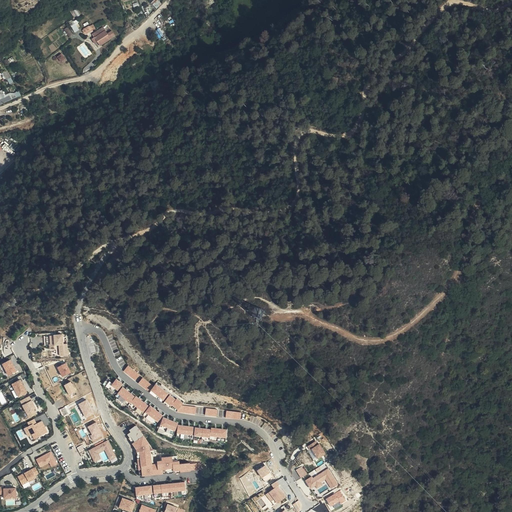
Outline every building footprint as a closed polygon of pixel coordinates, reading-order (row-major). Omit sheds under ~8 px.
[(94,24),(84,28),(86,33),(96,29),(94,24)] [(97,31),(98,32),(100,35),(96,37),(94,34),(89,38),(91,41),(96,48),(98,51),(110,43),(109,42),(114,39),(111,35),(107,38),(100,29),(97,31)] [(3,62),(0,63),(0,68),(3,75),(8,72),(3,62)] [(3,89),(0,90),(0,102),(21,96),(19,90),(5,95),(3,89)] [(59,344),(60,355),(69,355),(68,343),(65,343),(64,334),(44,335),(45,344),(59,344)] [(3,362),(9,375),(17,371),(12,358),(3,362)] [(67,362),(58,366),(63,376),(72,372),(67,362)] [(129,364),(124,370),(135,380),(140,374),(129,364)] [(143,377),(139,383),(150,390),(154,384),(143,377)] [(21,378),(12,383),(19,396),(28,392),(21,378)] [(104,384),(111,387),(113,380),(106,378),(104,384)] [(112,384),(118,390),(124,383),(117,378),(112,384)] [(72,380),(64,384),(70,394),(78,390),(72,380)] [(151,391),(165,399),(169,391),(155,383),(151,391)] [(118,392),(143,412),(149,405),(124,385),(118,392)] [(165,400),(178,410),(183,402),(171,393),(165,400)] [(88,398),(79,403),(86,417),(95,413),(88,398)] [(29,417),(38,412),(32,400),(23,404),(29,417)] [(145,411),(149,414),(147,417),(156,424),(163,414),(150,404),(145,411)] [(179,411),(196,414),(197,407),(180,404),(179,411)] [(206,415),(217,416),(218,409),(206,407),(206,415)] [(226,410),(226,418),(242,418),(242,411),(226,410)] [(160,423),(176,430),(179,422),(164,415),(160,423)] [(49,431),(43,419),(37,422),(35,418),(28,421),(30,425),(24,427),(29,436),(33,434),(35,438),(49,431)] [(95,439),(104,434),(97,421),(88,426),(95,439)] [(129,429),(130,438),(137,451),(138,460),(135,462),(136,469),(142,468),(142,475),(163,473),(163,468),(173,467),(174,469),(180,469),(181,471),(191,470),(191,461),(181,462),(179,460),(173,460),(172,455),(166,455),(159,460),(157,460),(157,463),(153,463),(152,447),(138,424),(129,429)] [(160,424),(158,431),(166,434),(167,431),(172,432),(173,429),(160,424)] [(178,425),(178,433),(194,433),(194,424),(178,425)] [(227,437),(228,429),(195,426),(194,434),(227,437)] [(109,439),(104,441),(111,459),(117,456),(109,439)] [(324,454),(318,440),(307,445),(313,459),(324,454)] [(100,453),(108,449),(105,441),(89,449),(94,461),(102,458),(100,453)] [(50,462),(52,466),(58,463),(52,450),(36,458),(41,467),(50,462)] [(325,463),(303,476),(305,480),(327,467),(325,463)] [(303,465),(296,469),(301,477),(308,472),(303,465)] [(24,487),(31,484),(29,480),(40,475),(36,466),(18,474),(24,487)] [(330,468),(306,480),(310,488),(316,486),(317,488),(324,485),(322,481),(326,479),(331,488),(338,484),(330,468)] [(272,484),(274,487),(267,493),(277,504),(286,496),(277,486),(280,483),(277,479),(272,484)] [(136,494),(186,490),(186,481),(136,485),(136,494)] [(17,487),(4,487),(5,497),(17,497),(17,487)] [(331,506),(340,500),(341,503),(347,500),(341,489),(326,498),(331,506)] [(122,497),(120,508),(134,511),(136,500),(122,497)] [(175,511),(177,508),(167,503),(164,511),(175,511)]
